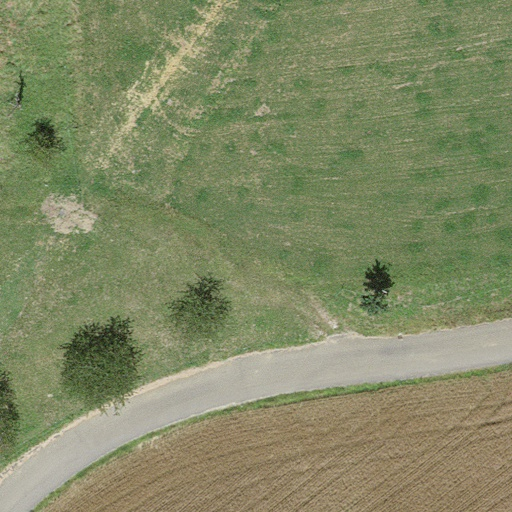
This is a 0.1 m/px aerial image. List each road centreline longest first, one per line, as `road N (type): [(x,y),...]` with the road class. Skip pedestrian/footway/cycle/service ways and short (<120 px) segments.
road 1 (unclassified): [(0,500),(56,452),(125,415),(245,382),(511,341)]
road 2 (track): [(344,367),(292,307),(217,265),(110,225),(0,210)]
